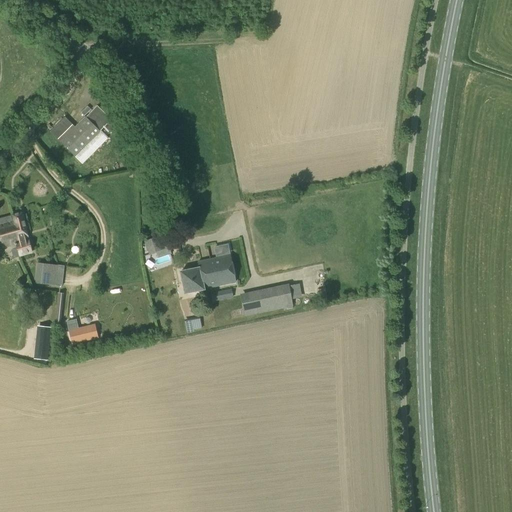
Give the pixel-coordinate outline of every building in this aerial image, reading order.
[(101,130),(111,119),(98,105),(76,126),(65,116),(51,131),(61,141),(75,156),(101,130)] [(117,126),(112,122),(104,130),(109,134),(117,126)] [(21,213),(0,218),(0,239),(2,247),(14,243),(16,247),(18,246),(20,255),(32,252),(28,238),(21,213)] [(158,258),(170,254),(166,242),(154,246),(158,258)] [(207,272),(210,287),(236,281),(230,255),(211,259),(213,271),(207,272)] [(185,293),(210,287),(207,272),(213,271),(211,259),(199,262),(200,267),(180,272),(185,293)] [(57,286),(59,265),(37,263),(35,284),(57,286)] [(244,317),(293,306),(288,285),(240,295),(244,317)] [(24,313),(30,291),(17,287),(14,297),(17,298),(13,310),(24,313)] [(212,302),(233,298),(231,289),(210,293),(212,302)] [(61,322),(64,293),(57,293),(55,322),(61,322)] [(50,321),(38,320),(36,352),(48,353),(50,321)] [(76,323),(67,324),(71,346),(95,341),(92,329),(78,332),(76,323)]
